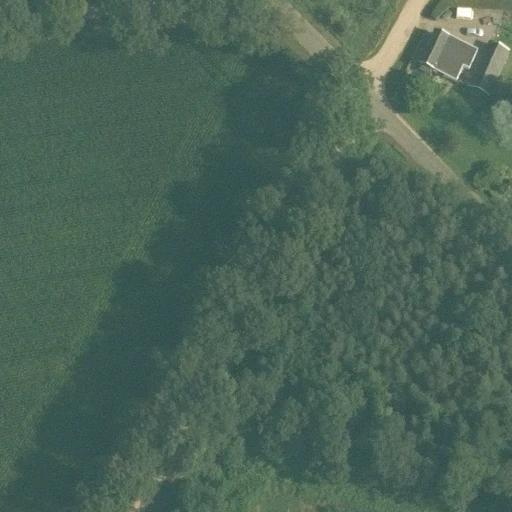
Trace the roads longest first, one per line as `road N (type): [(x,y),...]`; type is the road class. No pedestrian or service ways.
road 1 (track): [(367,101),(240,342),(137,511)]
road 2 (tertiary): [(511,250),(271,0)]
road 3 (track): [(187,0),(0,23)]
